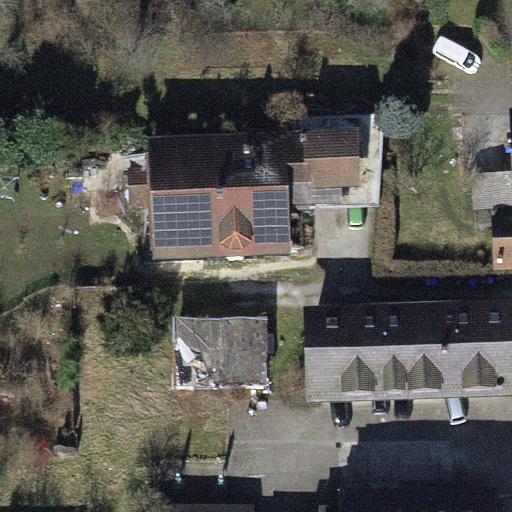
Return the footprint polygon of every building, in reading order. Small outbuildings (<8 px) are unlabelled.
[(375,136),(163,147),(169,262),(306,255),(303,205),(378,201),(375,136)] [(511,218),(500,218),(501,273),(511,272),(511,218)] [(511,302),(316,309),(319,396),(511,389),(511,302)] [(307,322),(178,328),(181,400),(310,395),(307,322)] [(511,511),(511,494),(357,496),(357,511),(511,511)]
